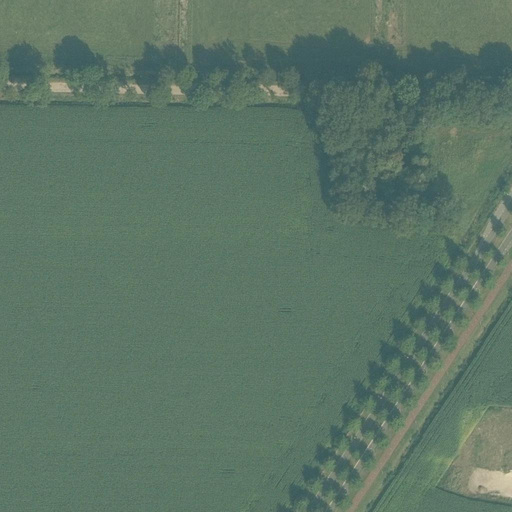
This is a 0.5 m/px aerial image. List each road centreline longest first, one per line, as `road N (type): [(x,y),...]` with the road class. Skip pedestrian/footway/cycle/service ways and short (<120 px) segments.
road 1 (track): [(511,95),(0,86)]
road 2 (tertiary): [(511,202),(308,511)]
road 3 (tertiary): [(328,511),(511,233)]
